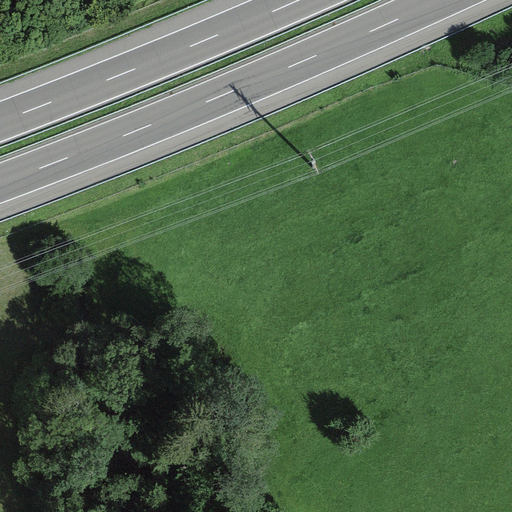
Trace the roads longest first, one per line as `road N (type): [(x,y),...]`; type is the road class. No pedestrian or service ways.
road 1 (motorway): [(0,184),(444,0)]
road 2 (motorway): [(299,0),(0,121)]
